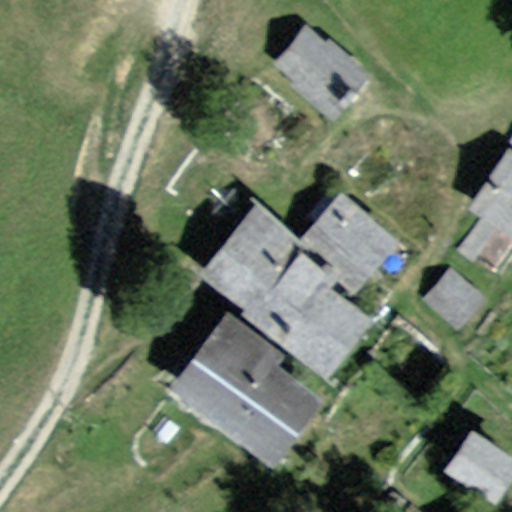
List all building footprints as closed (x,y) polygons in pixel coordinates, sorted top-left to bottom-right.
[(382,73),(319,20),(280,66),(343,119),(382,73)] [(511,145),(475,203),(511,225),(511,145)] [(407,235),(350,191),(316,235),(373,279),(407,235)] [(395,305),(267,204),(214,271),(343,371),(395,305)] [(493,297),(457,264),(427,296),(463,329),(493,297)] [(299,350),(238,309),(181,394),(284,464),(332,393),(289,364),(299,350)] [(511,438),(483,422),(458,467),(511,497),(511,438)]
